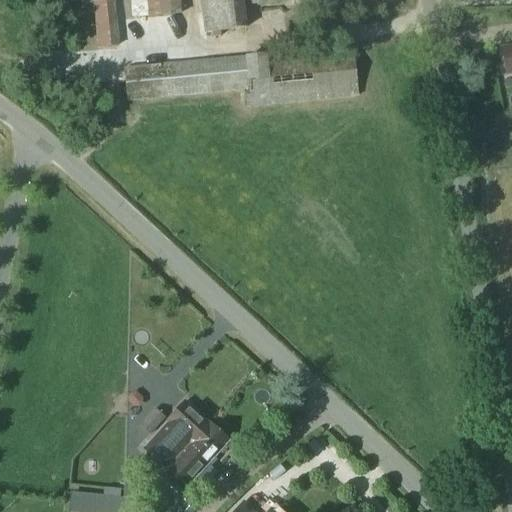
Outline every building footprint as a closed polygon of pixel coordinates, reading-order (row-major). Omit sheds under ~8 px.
[(113,0),(91,0),(95,49),(118,47),(113,0)] [(159,0),(163,16),(175,14),(172,0),(159,0)] [(199,0),(204,37),(247,31),(243,7),(242,0),(199,0)] [(247,92),(241,92),(243,109),(358,99),(353,47),(244,58),(247,92)] [(511,47),(501,49),(506,78),(511,76),(511,47)] [(244,58),(122,69),(126,104),(241,92),(247,92),(244,58)] [(127,400),(127,406),(132,411),(137,411),(141,407),(141,403),(135,397),(131,397),(127,400)] [(184,403),(144,450),(163,466),(167,469),(188,488),(197,477),(199,478),(229,442),(207,423),(184,403)] [(154,410),(139,426),(150,437),(166,419),(154,410)] [(160,470),(145,483),(177,511),(185,511),(186,511),(197,500),(199,498),(188,488),(167,469),(163,466),(160,470)] [(124,486),(124,493),(124,495),(124,498),(131,498),(137,492),(141,488),(135,481),(124,481),(124,486)] [(197,500),(186,511),(194,511),(201,504),(197,500)]
